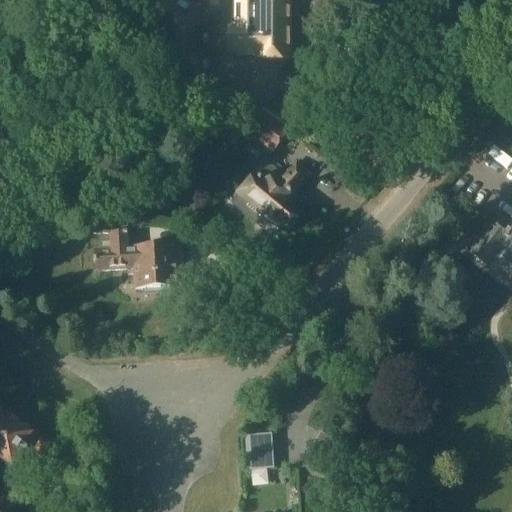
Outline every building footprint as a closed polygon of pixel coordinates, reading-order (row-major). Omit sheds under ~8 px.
[(231,30),(231,54),(237,53),(237,58),(289,59),(289,58),(288,58),(288,0),(236,0),(237,4),(235,4),(234,26),(236,26),(236,30),(231,30)] [(240,92),(216,110),(230,127),(253,108),(240,92)] [(263,113),(248,133),(274,152),(288,132),(263,113)] [(241,197),(236,205),(263,228),(270,221),(273,223),(274,222),(283,230),(290,229),(299,219),(298,212),(285,202),(291,195),(291,196),(292,196),(292,195),(309,174),(297,164),(285,178),(266,162),(255,176),(254,176),(240,193),(239,194),(240,195),(241,197)] [(487,232),(470,253),(487,266),(503,246),(511,253),(511,225),(500,215),(499,217),(492,218),(487,224),(487,232)] [(95,221),(94,234),(110,235),(111,244),(103,244),(104,251),(94,251),(95,259),(94,259),(94,264),(95,264),(95,272),(128,270),(130,270),(129,248),(128,234),(129,224),(95,221)] [(130,270),(128,270),(129,276),(134,276),(135,291),(179,288),(178,273),(183,273),(182,247),(177,248),(177,245),(129,248),(130,270)] [(0,458),(13,466),(26,446),(42,457),(49,445),(15,423),(11,420),(0,412),(0,458)] [(311,456),(304,467),(328,466),(311,456)] [(270,458),(249,459),(250,470),(270,469),(270,458)] [(13,489),(7,505),(15,508),(20,492),(13,489)]
